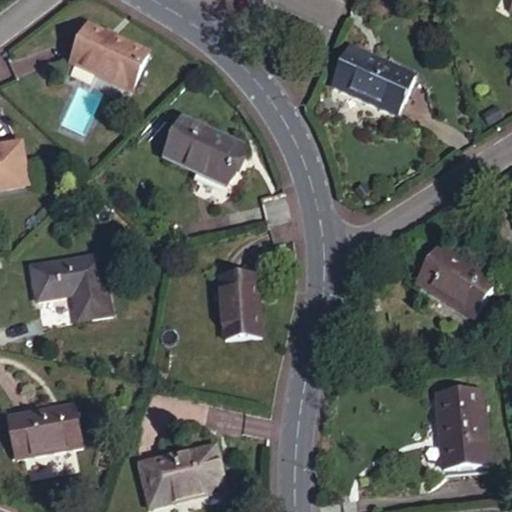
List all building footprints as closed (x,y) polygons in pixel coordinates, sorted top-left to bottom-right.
[(135,84),(154,50),(96,19),(78,53),(135,84)] [(396,117),(414,78),(345,46),(327,86),(396,117)] [(248,145),(186,117),(169,157),(231,184),(248,145)] [(0,189),(42,183),(34,144),(0,149),(0,189)] [(492,283),(432,247),(409,283),(469,320),(492,283)] [(37,271),(42,304),(78,298),(83,323),(116,318),(107,260),(37,271)] [(266,275),(225,279),(231,341),(271,337),(266,275)] [(438,401),(451,475),(500,467),(487,392),(438,401)] [(84,411),(50,417),(23,422),(30,464),(92,453),(84,411)] [(172,511),(238,496),(229,455),(154,474),(162,511),(172,511)]
